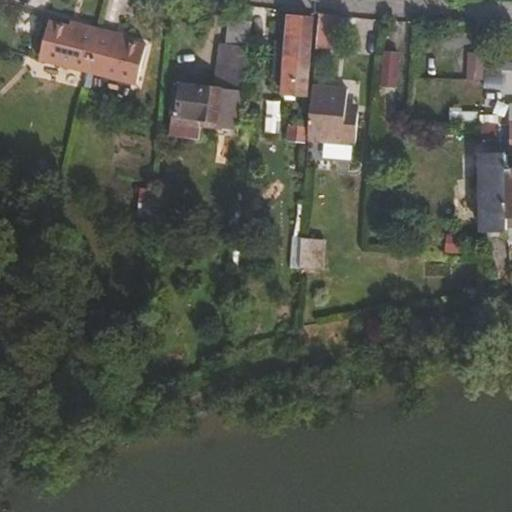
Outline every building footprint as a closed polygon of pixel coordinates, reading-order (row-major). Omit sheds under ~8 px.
[(335,39),(337,6),(317,4),(314,38),(335,39)] [(305,83),(310,9),(291,7),(288,38),(273,37),(272,66),(286,67),(285,83),(305,83)] [(87,61),(98,18),(83,15),(81,20),(51,11),(41,50),(87,61)] [(247,35),(248,13),(222,11),(222,33),(247,35)] [(137,74),(147,35),(115,27),(116,23),(98,18),(87,61),(137,74)] [(244,79),(247,35),(222,33),(218,33),(215,77),(244,79)] [(397,74),(398,44),(382,43),(379,73),(397,74)] [(218,110),(223,80),(173,74),(169,103),(218,110)] [(354,132),(356,104),(346,103),(347,92),(348,79),(312,77),(308,129),(354,132)] [(356,104),(358,93),(347,92),(346,103),(356,104)] [(496,128),(496,114),(480,113),(480,128),(496,128)] [(302,132),(302,120),(290,119),(289,132),(302,132)] [(506,203),(505,144),(496,144),(481,144),(483,217),(507,217),(506,203)] [(305,227),(301,227),(299,257),(322,258),(322,256),(303,253),(305,227)] [(324,228),(305,227),(303,253),(322,256),(324,228)]
